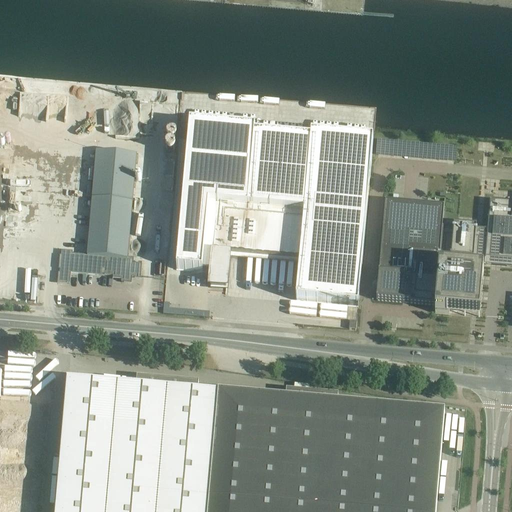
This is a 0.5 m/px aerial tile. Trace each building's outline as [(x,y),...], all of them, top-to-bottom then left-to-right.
[(190,124),(176,270),(210,273),(209,290),(210,290),(224,291),(227,256),(300,262),(296,304),(358,309),(372,143),(310,138),(309,143),(255,138),(255,130),(190,124)] [(136,156),(96,152),(87,256),(72,255),(72,252),(61,251),(59,273),(59,283),(70,284),(71,273),(96,275),(96,273),(105,274),(104,276),(113,277),(113,278),(121,279),(121,283),(130,283),(131,278),(139,279),(140,269),(140,265),(132,264),(132,260),(127,260),(136,156)] [(385,202),(376,301),(435,306),(435,314),(449,315),(479,318),(483,276),(484,266),(485,261),(487,261),(511,263),(511,203),(490,202),(487,231),(476,230),(476,227),(474,227),(456,225),(454,225),(453,228),(442,227),(444,208),(421,206),(385,202)] [(0,511),(40,511),(51,374),(0,370),(0,511)] [(199,383),(137,378),(136,388),(68,382),(56,511),(436,511),(445,414),(366,407),(337,405),(338,395),(286,391),(285,400),(218,394),(218,395),(217,395),(198,393),(199,383)]
